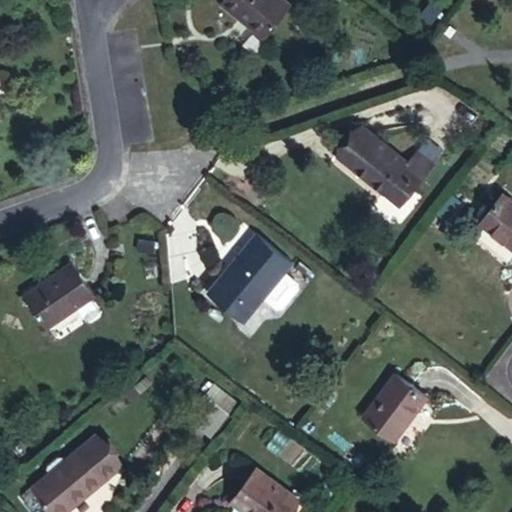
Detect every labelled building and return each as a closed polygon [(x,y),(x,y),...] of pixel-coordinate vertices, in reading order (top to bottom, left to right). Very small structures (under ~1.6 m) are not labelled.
[(293,0),(237,0),(231,9),(277,44),(306,8),(293,0)] [(334,167),(388,202),(410,168),(355,133),(334,167)] [(410,168),(388,202),(397,209),(421,175),(410,168)] [(511,201),(506,198),(486,228),(511,245),(511,201)] [(291,261),(253,237),(214,301),(252,325),(269,298),(283,307),(288,306),(301,285),(300,280),(285,271),(291,261)] [(80,266),(28,306),(50,335),(77,313),(85,322),(91,323),(98,316),(99,311),(91,301),(101,293),(80,266)] [(396,378),(367,423),(398,444),(428,398),(396,378)] [(46,511),(61,511),(120,472),(97,438),(28,487),(46,511)] [(268,470),(246,503),(259,511),(299,511),(310,497),(268,470)]
